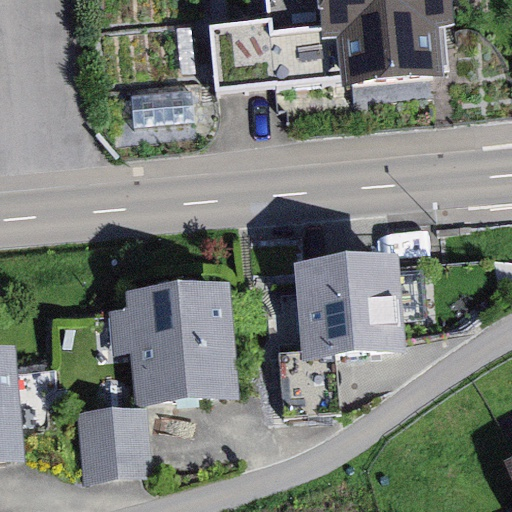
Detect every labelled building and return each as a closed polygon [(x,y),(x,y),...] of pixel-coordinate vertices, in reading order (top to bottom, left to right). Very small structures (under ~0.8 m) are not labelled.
[(272,0),(273,3),(236,6),(239,32),(225,33),(231,98),(250,97),(358,88),(360,113),(479,103),(470,0),(272,0)] [(408,368),(408,279),(303,279),(303,368),(408,368)] [(146,313),(114,315),(115,353),(148,352),(150,412),(163,413),(250,408),(245,289),(145,293),(146,313)] [(31,362),(0,362),(0,475),(32,476),(31,362)] [(95,410),(92,482),(159,485),(163,413),(95,410)]
